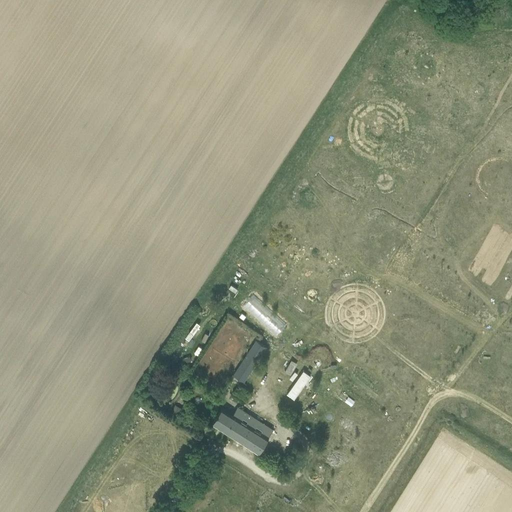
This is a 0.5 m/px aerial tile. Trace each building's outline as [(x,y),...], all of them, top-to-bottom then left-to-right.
[(185,336),(188,339),(199,324),(196,322),(185,336)] [(176,347),(168,357),(174,361),(177,356),(178,357),(182,351),(176,347)] [(291,373),(297,363),(292,360),(285,370),(291,373)] [(244,382),(249,374),(238,367),(233,375),(244,382)] [(303,370),(287,394),(294,399),(311,376),(303,370)] [(175,405),(171,412),(178,416),(182,408),(175,405)] [(258,452),(273,430),(237,407),(233,414),(222,407),(212,423),(258,452)] [(288,460),(277,452),(272,459),(283,467),(288,460)]
